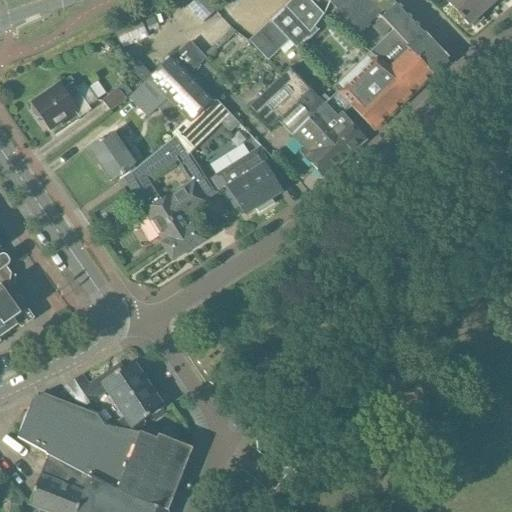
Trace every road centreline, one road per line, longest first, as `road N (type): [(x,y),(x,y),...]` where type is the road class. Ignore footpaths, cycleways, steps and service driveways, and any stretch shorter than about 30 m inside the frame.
road 1 (residential): [(156,321),(325,209),(511,38)]
road 2 (residential): [(108,319),(98,290),(0,150)]
road 3 (residential): [(205,488),(225,440),(156,321)]
road 4 (residential): [(0,393),(92,347),(108,319)]
